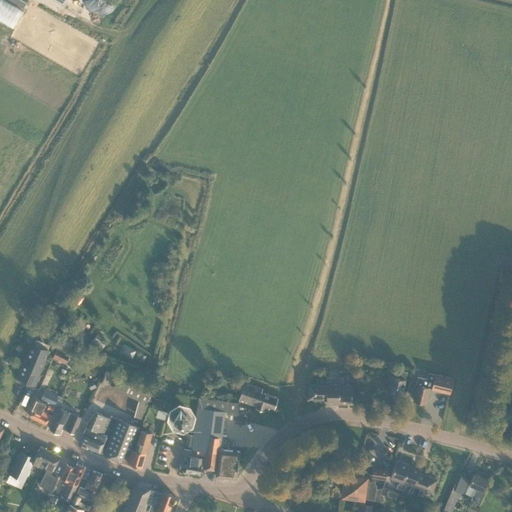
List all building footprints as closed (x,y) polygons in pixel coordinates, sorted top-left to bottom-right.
[(0,0),(0,18),(15,26),(24,8),(6,0),(0,0)] [(93,338),(88,344),(97,352),(107,340),(98,333),(93,338)] [(17,377),(35,384),(37,379),(50,349),(47,348),(49,343),(36,338),(34,342),(32,341),(17,377)] [(53,356),(66,362),(71,352),(73,352),(74,350),(60,342),(53,356)] [(74,356),(86,364),(89,360),(76,352),(74,356)] [(388,391),(402,394),(405,378),(407,370),(397,368),(395,376),(391,375),(388,391)] [(428,371),(427,377),(417,375),(416,383),(415,383),(413,390),(415,391),(413,399),(426,402),(429,387),(449,392),(453,377),(428,371)] [(129,393),(135,378),(134,378),(132,381),(119,374),(114,386),(129,393)] [(327,402),(339,402),(339,383),(331,383),(331,376),(326,376),(326,383),(327,398),(327,402)] [(339,376),(339,383),(339,402),(352,402),(352,383),(342,383),(342,380),(343,380),(343,376),(339,376)] [(308,398),(327,398),(326,383),(321,383),(321,377),(317,377),(317,383),(308,383),(308,398)] [(97,386),(93,380),(88,382),(91,389),(97,386)] [(238,398),(239,399),(256,404),(256,406),(264,408),(264,406),(268,408),(269,405),(274,407),(277,396),(261,391),(262,387),(244,381),(238,398)] [(41,397),(54,403),(57,396),(44,390),(41,397)] [(237,411),(239,399),(238,398),(238,401),(199,396),(194,434),(188,433),(186,447),(189,448),(198,449),(197,454),(205,455),(203,467),(216,469),(216,473),(215,473),(215,474),(216,474),(215,475),(216,475),(217,475),(235,477),(236,477),(236,476),(237,476),(236,476),(240,450),(219,447),(223,418),(224,410),(237,411)] [(46,424),(51,414),(47,412),(41,409),(44,401),(35,397),(32,404),(31,405),(29,409),(32,411),(30,415),(46,424)] [(164,400),(153,397),(151,405),(161,408),(164,400)] [(56,414),(50,428),(59,432),(59,431),(60,431),(62,427),(67,429),(74,432),(81,416),(69,410),(69,411),(59,406),(55,414),(56,414)] [(173,415),(173,416),(175,421),(176,422),(181,423),(183,423),(187,421),(188,421),(189,420),(188,419),(190,415),(190,413),(187,408),(186,407),(181,406),(180,406),(175,408),(174,409),(174,410),(173,415)] [(106,426),(114,429),(118,418),(111,415),(110,417),(95,410),(89,418),(79,442),(89,446),(89,447),(100,451),(106,434),(103,433),(106,426)] [(118,418),(114,429),(104,453),(121,460),(125,450),(129,452),(140,426),(119,417),(118,418)] [(128,462),(142,466),(152,431),(141,428),(135,448),(132,448),(128,462)] [(34,459),(23,453),(19,452),(10,472),(24,479),(33,461),(39,464),(39,465),(42,467),(43,464),(50,450),(40,445),(34,459)] [(189,448),(185,471),(200,473),(203,456),(188,454),(189,448)] [(60,455),(50,450),(43,464),(48,467),(39,484),(51,489),(57,476),(50,473),(53,469),(60,455)] [(400,488),(403,481),(402,481),(409,463),(397,459),(390,477),(400,480),(399,483),(398,483),(396,487),(400,488)] [(84,469),(85,466),(77,462),(74,466),(67,463),(61,476),(70,480),(63,497),(70,500),(77,484),(84,469)] [(421,467),(409,463),(402,481),(403,481),(412,484),(411,487),(409,487),(408,491),(412,492),(414,485),(419,472),(421,467)] [(387,468),(373,466),(371,477),(386,479),(387,468)] [(95,492),(102,473),(93,469),(84,488),(80,486),(77,492),(92,498),(95,492)] [(469,483),(476,486),(470,500),(479,504),(485,490),(483,489),(488,478),(474,471),(469,483)] [(419,472),(414,485),(420,487),(418,493),(422,495),(424,488),(432,491),(437,478),(419,472)] [(442,511),(451,511),(462,485),(464,486),(468,477),(459,473),(442,511)] [(374,498),(377,483),(374,483),(375,480),(368,479),(369,477),(366,477),(347,474),(344,494),(363,496),(363,497),(374,498)] [(172,503),(175,494),(163,490),(162,491),(134,481),(123,511),(143,511),(147,502),(151,503),(148,510),(153,511),(168,511),(172,503)] [(396,498),(398,492),(388,489),(386,494),(396,498)] [(74,494),(72,500),(80,504),(82,497),(74,494)] [(49,501),(57,504),(59,498),(51,495),(49,501)] [(381,511),(383,506),(359,502),(357,511),(381,511)] [(471,503),(469,511),(473,511),(480,511),(483,506),(471,503)]
